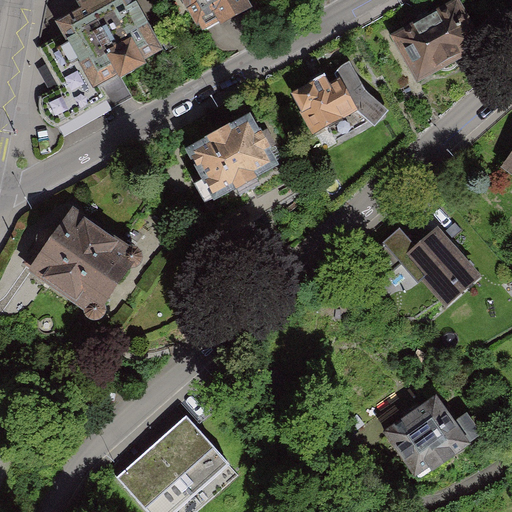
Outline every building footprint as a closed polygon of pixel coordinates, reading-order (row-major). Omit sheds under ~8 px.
[(48,113),(58,113),(160,58),(128,0),(89,0),(52,20),(64,43),(47,52),(64,83),(51,89),(42,97),(42,106),(48,113)] [(174,0),(192,33),(252,0),(174,0)] [(456,0),(382,38),(408,89),(482,51),(456,0)] [(346,57),(280,94),(306,141),(354,114),(372,131),(391,111),(362,85),(346,57)] [(243,114),(178,149),(207,202),(272,166),(243,114)] [(511,149),(499,168),(511,177),(511,149)] [(64,205),(21,268),(87,314),(131,251),(64,205)] [(477,276),(431,227),(396,260),(443,309),(477,276)] [(431,391),(372,429),(398,470),(414,460),(420,470),(476,435),(462,412),(449,420),(431,391)] [(183,418),(114,476),(143,511),(166,511),(223,465),(183,418)]
